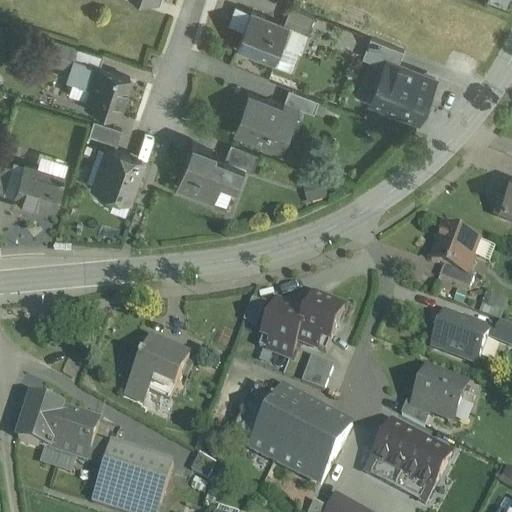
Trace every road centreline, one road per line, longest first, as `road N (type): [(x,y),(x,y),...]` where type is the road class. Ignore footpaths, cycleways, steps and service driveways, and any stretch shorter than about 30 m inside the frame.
road 1 (tertiary): [(1,285),(204,265),(299,242),(393,193),(472,119),(511,64)]
road 2 (residential): [(15,511),(0,348)]
